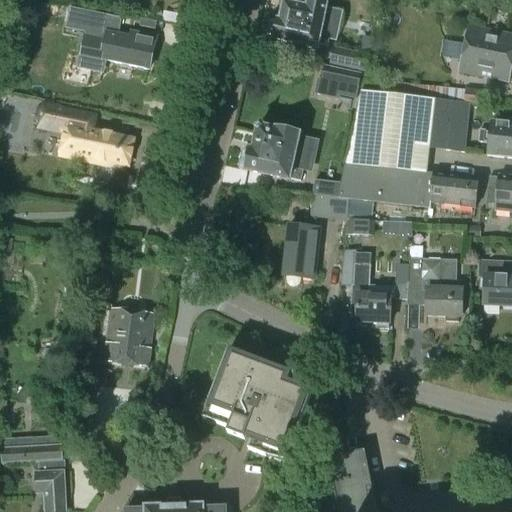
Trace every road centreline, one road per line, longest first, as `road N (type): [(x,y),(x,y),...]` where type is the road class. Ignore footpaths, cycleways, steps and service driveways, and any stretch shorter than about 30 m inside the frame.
road 1 (residential): [(511,417),(391,382),(189,285)]
road 2 (residential): [(189,285),(250,0)]
road 3 (residential): [(107,508),(155,419),(189,285)]
